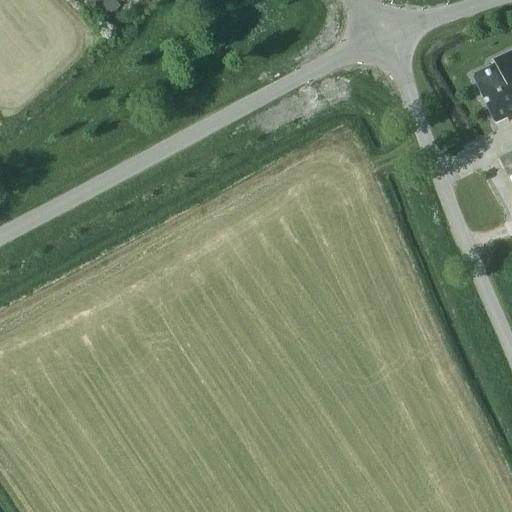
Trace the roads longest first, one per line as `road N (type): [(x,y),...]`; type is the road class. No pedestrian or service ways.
road 1 (unclassified): [(0,236),(384,38)]
road 2 (unclassified): [(511,356),(384,38)]
road 3 (unclassified): [(384,38),(498,0)]
